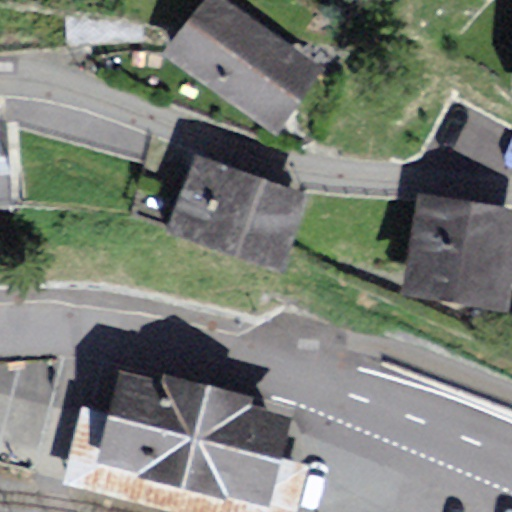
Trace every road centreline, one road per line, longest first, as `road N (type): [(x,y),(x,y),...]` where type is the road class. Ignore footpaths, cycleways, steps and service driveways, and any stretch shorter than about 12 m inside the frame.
road 1 (residential): [(0,81),(48,87),(259,157),(511,188)]
road 2 (unclassified): [(299,360),(93,336),(0,340)]
road 3 (residential): [(511,394),(329,335),(299,360)]
road 4 (unclassified): [(511,446),(299,360)]
